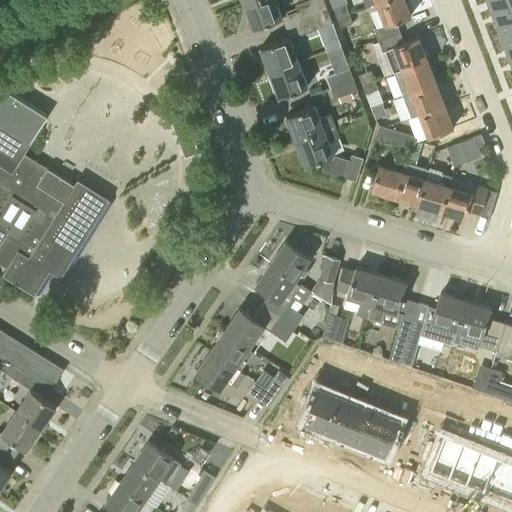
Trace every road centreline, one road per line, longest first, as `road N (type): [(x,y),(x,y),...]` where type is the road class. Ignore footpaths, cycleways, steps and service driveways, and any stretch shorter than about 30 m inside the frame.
road 1 (residential): [(441,511),(128,387)]
road 2 (tertiary): [(489,261),(256,195)]
road 3 (tertiary): [(128,387),(256,195)]
road 4 (tertiary): [(256,195),(188,0)]
road 5 (residential): [(511,155),(449,0)]
road 6 (tertiary): [(41,511),(128,387)]
road 7 (residential): [(128,387),(0,307)]
